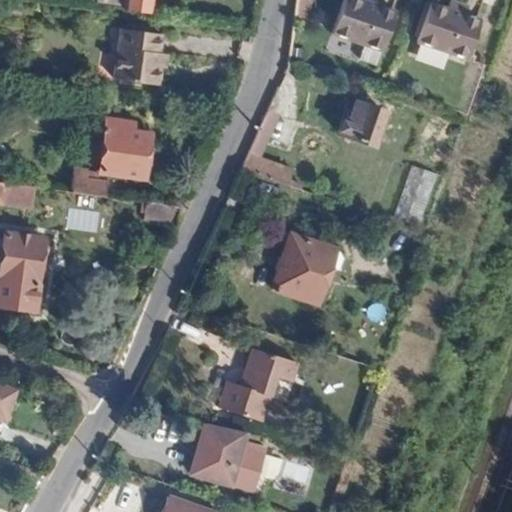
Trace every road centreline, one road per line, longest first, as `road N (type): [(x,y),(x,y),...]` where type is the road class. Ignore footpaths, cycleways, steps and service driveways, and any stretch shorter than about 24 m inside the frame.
road 1 (tertiary): [(112,400),(251,98),(275,0)]
road 2 (tertiary): [(43,511),(112,400)]
